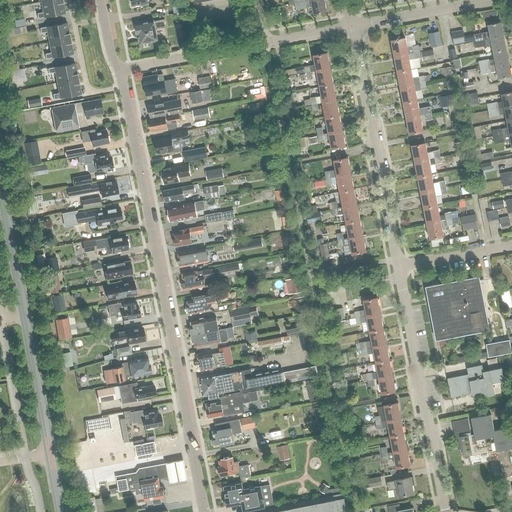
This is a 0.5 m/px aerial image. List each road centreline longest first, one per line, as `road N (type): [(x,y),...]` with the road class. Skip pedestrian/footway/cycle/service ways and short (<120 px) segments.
road 1 (residential): [(204,511),(128,95),(116,70)]
road 2 (residential): [(446,511),(398,268)]
road 3 (residential): [(398,268),(351,28)]
road 4 (residential): [(351,28),(500,0)]
road 5 (residential): [(116,70),(264,42)]
road 6 (tertiary): [(0,177),(25,316)]
road 7 (tertiary): [(25,316),(50,453)]
